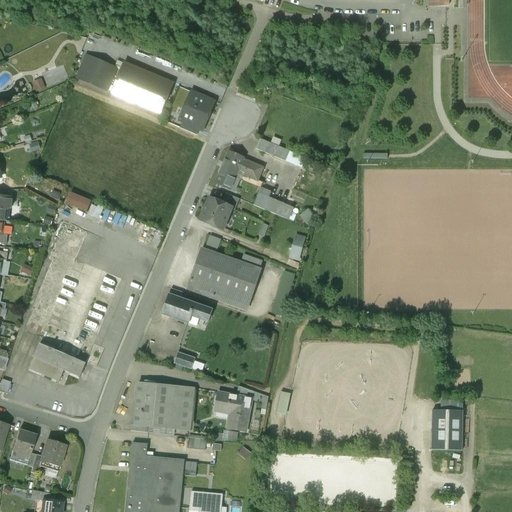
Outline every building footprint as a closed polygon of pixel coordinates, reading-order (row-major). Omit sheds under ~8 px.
[(116,69),(86,56),(76,78),(107,91),(116,69)] [(161,114),(173,84),(124,64),(112,93),(161,114)] [(69,80),(63,65),(41,74),(47,88),(69,80)] [(41,79),(32,83),(36,92),(45,88),(41,79)] [(177,98),(187,101),(190,91),(181,88),(177,98)] [(215,102),(191,92),(179,122),(183,123),(199,130),(203,132),(215,102)] [(199,130),(183,123),(180,129),(197,136),(199,130)] [(290,152),(260,139),(256,150),(285,162),(290,152)] [(29,145),(31,153),(40,151),(38,142),(29,145)] [(257,181),(263,168),(228,154),(216,184),(230,190),(237,173),(257,181)] [(287,219),(292,207),(269,198),(271,192),(261,188),(254,205),(287,219)] [(53,190),(50,197),(58,201),(61,194),(53,190)] [(66,203),(88,211),(93,199),(71,191),(66,203)] [(226,194),(222,205),(232,209),(231,210),(234,211),(239,199),(226,194)] [(13,198),(1,197),(1,198),(0,198),(0,221),(3,222),(5,212),(11,209),(13,198)] [(222,205),(209,199),(201,219),(223,229),(231,210),(232,209),(222,205)] [(91,202),(88,215),(101,218),(104,205),(91,202)] [(49,205),(46,213),(55,215),(57,208),(49,205)] [(45,217),(43,224),(51,227),(53,219),(45,217)] [(152,226),(148,234),(155,238),(159,230),(152,226)] [(295,236),(289,259),(299,262),(305,238),(295,236)] [(259,270),(203,251),(189,289),(246,309),(259,270)] [(24,265),(21,272),(30,276),(33,268),(24,265)] [(299,275),(285,271),(273,312),(287,316),(299,275)] [(171,289),(169,295),(180,299),(182,293),(171,289)] [(180,299),(169,295),(162,315),(188,324),(191,317),(195,304),(180,299)] [(212,310),(195,304),(191,317),(208,323),(212,310)] [(20,363),(27,337),(22,336),(19,347),(15,345),(11,361),(20,363)] [(80,377),(86,362),(40,344),(29,369),(60,382),(64,370),(80,377)] [(178,353),(174,364),(191,370),(195,359),(178,353)] [(0,369),(5,371),(9,359),(0,357),(0,369)] [(10,383),(2,380),(0,385),(0,391),(7,394),(10,383)] [(195,389),(138,384),(134,425),(131,425),(131,431),(147,433),(147,427),(191,431),(195,389)] [(237,396),(252,399),(253,392),(238,387),(237,396)] [(253,392),(252,402),(267,404),(268,397),(253,392)] [(237,396),(219,393),(216,408),(230,411),(227,428),(246,432),(252,399),(237,396)] [(289,394),(281,393),(277,414),(285,415),(289,394)] [(462,412),(432,411),(431,451),(461,451),(462,412)] [(228,441),(237,442),(237,430),(229,429),(228,441)] [(35,436),(18,431),(9,461),(27,466),(30,454),(35,436)] [(188,437),(187,449),(205,451),(207,439),(188,437)] [(65,446),(47,440),(42,457),(39,467),(40,467),(48,469),(49,465),(58,468),(65,446)] [(147,445),(132,443),(125,511),(179,511),(184,460),(153,457),(153,453),(146,452),(147,445)] [(250,454),(242,448),(237,455),(244,461),(250,454)] [(36,455),(30,454),(27,466),(32,468),(36,455)] [(42,457),(36,455),(32,468),(31,474),(38,476),(40,467),(39,467),(42,457)] [(197,463),(185,462),(184,476),(196,477),(197,463)] [(43,501),(51,501),(52,495),(32,491),(31,500),(43,501)] [(221,511),(223,495),(191,492),(189,511),(205,511),(221,511)] [(181,493),(180,508),(189,508),(191,494),(181,493)] [(61,511),(62,503),(51,501),(43,501),(41,511),(61,511)]
